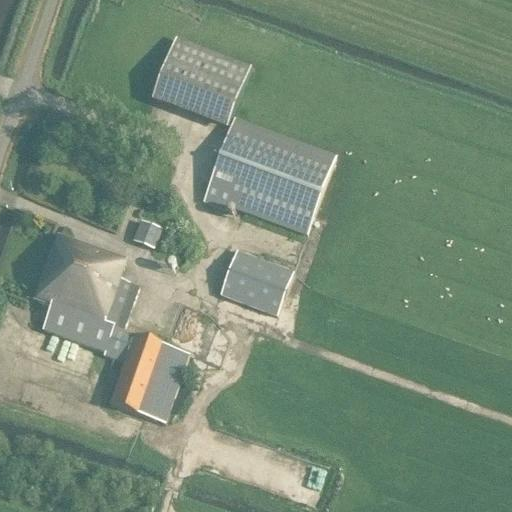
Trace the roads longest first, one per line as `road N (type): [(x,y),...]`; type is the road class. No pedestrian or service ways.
road 1 (track): [(161,511),(205,387),(228,368),(233,332),(203,289)]
road 2 (unclassified): [(0,151),(55,0)]
